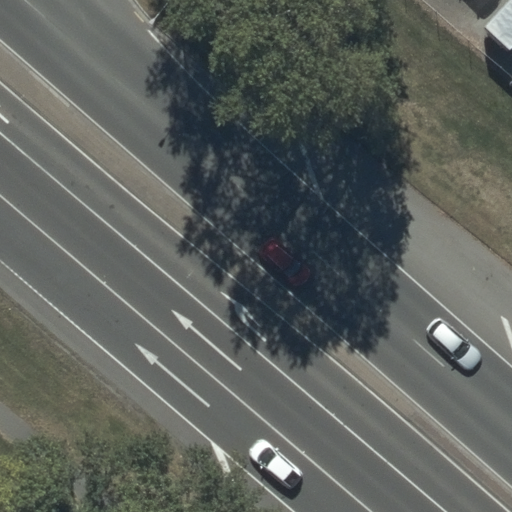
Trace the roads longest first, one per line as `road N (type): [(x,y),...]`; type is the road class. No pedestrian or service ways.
road 1 (trunk): [(107,69),(511,424)]
road 2 (trunk): [(372,511),(0,196)]
